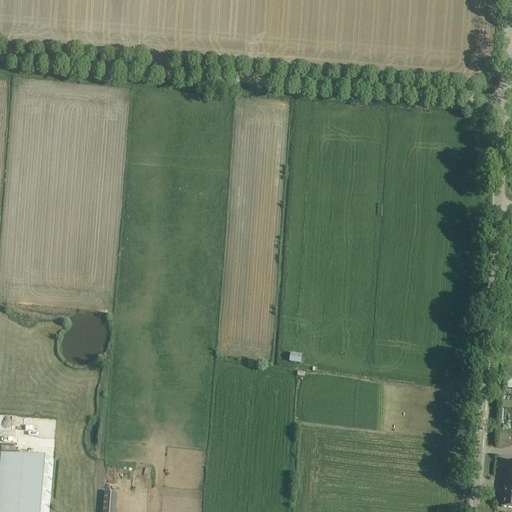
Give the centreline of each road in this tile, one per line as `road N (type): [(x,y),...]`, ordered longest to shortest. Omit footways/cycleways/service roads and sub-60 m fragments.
road 1 (unclassified): [(504,99),(0,57)]
road 2 (unclassified): [(474,511),(496,204)]
